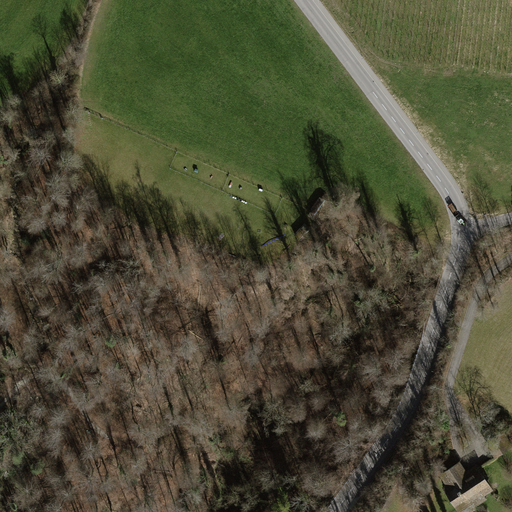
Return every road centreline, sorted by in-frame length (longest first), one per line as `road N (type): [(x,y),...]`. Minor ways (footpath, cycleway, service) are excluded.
road 1 (tertiary): [(459,229),(411,399),(335,511)]
road 2 (tertiary): [(303,0),(446,189),(459,229)]
road 3 (track): [(192,389),(158,429),(126,441),(100,432),(55,376),(28,378),(0,402)]
